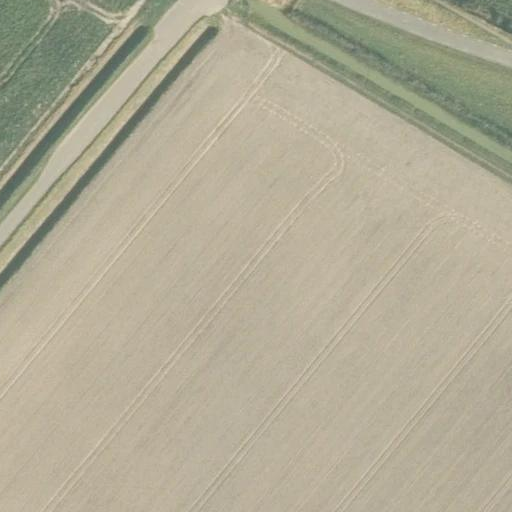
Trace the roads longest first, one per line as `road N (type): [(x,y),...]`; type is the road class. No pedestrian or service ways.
road 1 (unclassified): [(0,239),(204,0)]
road 2 (unclassified): [(345,0),(511,60)]
